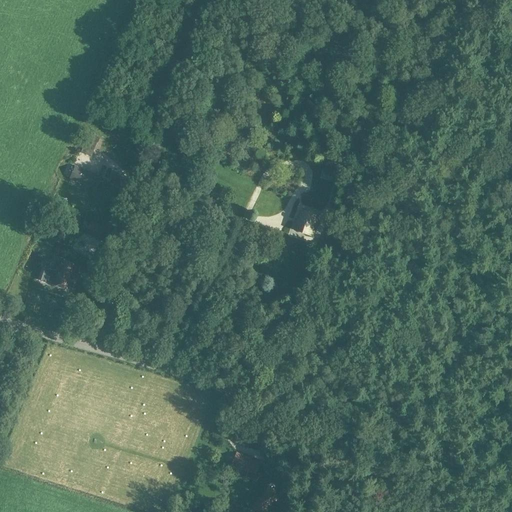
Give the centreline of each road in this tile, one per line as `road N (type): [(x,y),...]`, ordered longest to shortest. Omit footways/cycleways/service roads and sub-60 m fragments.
road 1 (tertiary): [(412,511),(326,441),(256,400),(0,319)]
road 2 (track): [(511,265),(391,494)]
